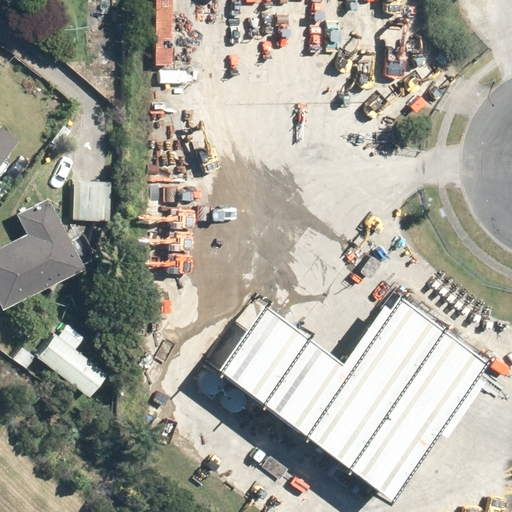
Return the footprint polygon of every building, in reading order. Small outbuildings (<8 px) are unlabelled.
[(178,0),(147,0),(145,65),(153,65),(176,66),(178,0)] [(385,24),(385,0),(359,0),(359,23),(385,24)] [(410,0),(389,0),(388,23),(409,24),(410,0)] [(310,36),(294,35),(293,76),(308,76),(310,36)] [(109,92),(113,40),(97,39),(94,91),(109,92)] [(176,66),(153,65),(152,84),(186,85),(187,67),(176,66)] [(15,84),(3,95),(26,118),(37,107),(15,84)] [(0,134),(0,152),(9,141),(0,134)] [(103,182),(68,180),(66,217),(101,219),(103,182)] [(0,241),(0,304),(71,269),(36,199),(10,212),(20,231),(0,241)] [(210,360),(383,491),(485,359),(394,290),(384,304),(378,299),(334,356),(258,298),(210,360)] [(28,357),(78,397),(97,374),(66,349),(76,337),(59,323),(49,336),(46,334),(28,357)]
